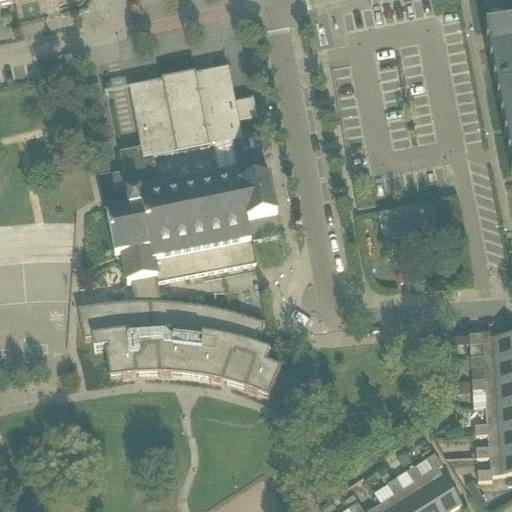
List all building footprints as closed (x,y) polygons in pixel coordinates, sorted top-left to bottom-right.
[(0,0),(0,8),(13,6),(12,1),(11,1),(10,0),(0,0)] [(500,120),(502,122),(504,122),(507,136),(505,137),(504,139),(506,140),(507,140),(510,155),(509,155),(507,157),(510,159),(511,158),(511,163),(511,174),(511,176),(511,25),(506,27),(503,10),(504,8),(505,6),(506,5),(507,3),(507,0),(506,0),(482,0),(483,1),(483,3),(484,6),(485,7),(488,10),(491,12),(494,29),(486,31),(488,44),(487,45),(486,47),(488,48),(489,48),(492,63),(491,63),(489,65),(491,67),(493,66),(496,81),(494,81),(493,83),(495,85),(496,85),(499,100),(498,100),(497,102),(499,103),(500,103),(503,118),(502,118),(500,120)] [(252,104),(236,108),(229,72),(143,89),(143,90),(130,92),(131,96),(130,96),(141,153),(120,157),(124,177),(113,179),(115,192),(126,190),(126,186),(157,180),(153,162),(233,146),(236,165),(245,163),(241,145),(243,145),(239,127),(256,124),(252,104)] [(252,245),(280,241),(267,172),(248,176),(245,163),(236,165),(238,176),(159,191),(157,180),(126,186),(126,190),(128,199),(127,199),(130,213),(107,217),(115,260),(122,259),(128,288),(131,287),(155,282),(156,287),(158,287),(256,268),(252,245)] [(434,207),(432,208),(379,218),(387,260),(442,249),(434,207)] [(245,394),(257,398),(258,397),(269,401),(281,374),(266,368),(270,355),(255,350),(256,347),(258,348),(265,328),(254,324),(242,321),(231,317),(220,315),(208,312),(197,310),(185,309),(174,308),(162,307),(158,287),(156,287),(155,282),(131,287),(136,308),(124,308),(112,309),(101,310),(89,312),(78,314),(85,345),(91,343),(94,356),(108,354),(108,357),(106,357),(110,382),(122,380),(122,382),(136,381),(135,379),(151,378),(159,378),(159,380),(172,380),(172,378),(182,379),(191,380),(200,381),(210,383),(209,385),(223,388),(223,386),(231,388),(238,390),(245,392),(245,394)] [(484,339),(469,340),(470,350),(483,349),(484,362),(484,366),(511,364),(511,341),(484,343),(484,339)] [(452,350),(469,349),(468,341),(451,341),(452,350)] [(471,362),(471,363),(471,373),(485,372),(485,384),(486,389),(511,387),(511,364),(484,366),(484,362),(471,362)] [(471,373),(471,363),(463,364),(463,373),(471,373)] [(485,384),(472,385),(474,413),(487,412),(511,410),(511,387),(486,389),(485,384)] [(455,388),(456,399),(470,398),(469,387),(455,388)] [(488,430),(475,430),(475,441),(488,440),(488,435),(511,433),(511,410),(487,412),(488,430)] [(511,433),(488,435),(488,440),(489,452),(476,453),(477,464),(490,463),(490,458),(511,456),(511,433)] [(411,466),(405,456),(397,461),(403,471),(411,466)] [(490,475),(477,476),(478,486),(492,486),(492,481),(511,480),(511,456),(490,458),(490,463),(490,475)] [(426,464),(416,471),(423,482),(419,485),(435,511),(457,511),(462,510),(439,474),(443,471),(435,459),(426,464)] [(383,470),(376,474),(380,481),(388,477),(383,470)] [(408,511),(435,511),(419,485),(422,482),(416,471),(397,483),(403,495),(399,497),(408,511)] [(388,477),(380,481),(384,487),(391,483),(388,477)] [(403,495),(397,483),(388,489),(395,500),(380,509),(381,511),(408,511),(399,497),(403,495)] [(473,485),(465,490),(478,511),(481,511),(487,509),(473,485)] [(357,506),(354,500),(345,505),(349,511),(357,506)]
